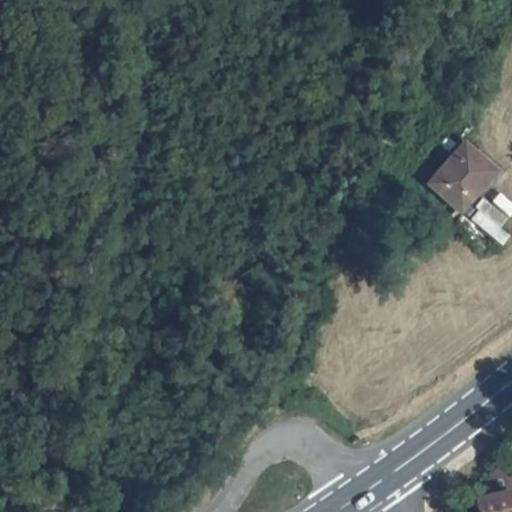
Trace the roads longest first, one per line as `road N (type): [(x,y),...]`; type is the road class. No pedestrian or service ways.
road 1 (primary): [(355,500),(511,380)]
road 2 (unclassified): [(355,500),(313,446),(287,437),(263,450),(222,511)]
